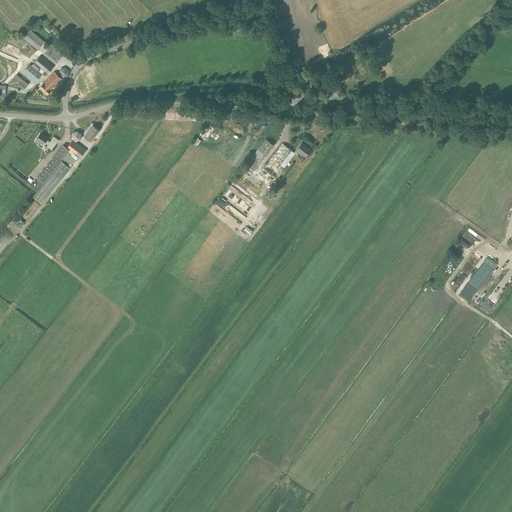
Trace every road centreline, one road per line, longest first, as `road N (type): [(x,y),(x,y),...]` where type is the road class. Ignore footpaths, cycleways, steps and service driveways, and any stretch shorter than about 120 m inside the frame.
road 1 (track): [(511,337),(445,288),(473,248),(501,247),(432,199)]
road 2 (unclassified): [(66,118),(121,104),(264,109),(298,99)]
road 3 (unclassified): [(66,118),(81,59),(243,0)]
road 4 (track): [(290,111),(511,133)]
road 5 (unclassified): [(511,112),(298,99)]
road 6 (track): [(54,260),(158,122),(163,104)]
road 7 (track): [(411,103),(510,0)]
